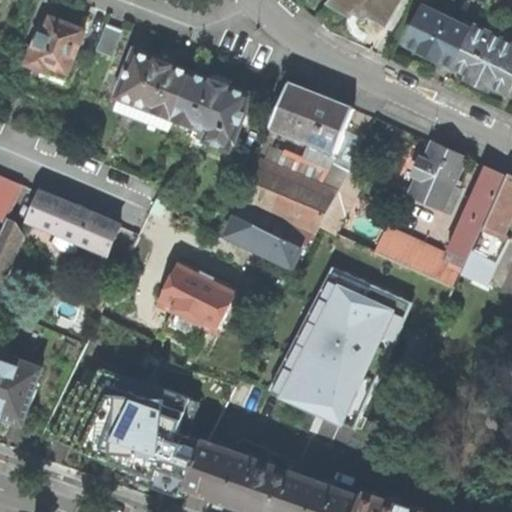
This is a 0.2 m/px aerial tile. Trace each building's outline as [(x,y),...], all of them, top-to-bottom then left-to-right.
[(330,0),(356,16),(363,21),(369,12),(387,23),(400,0),(330,0)] [(424,49),(456,65),(473,29),(426,5),(408,42),(424,49)] [(41,76),(65,85),(81,44),(86,30),(66,22),(53,18),(47,34),(41,31),(29,64),(43,70),(41,76)] [(108,24),(97,50),(112,56),(122,29),(108,24)] [(511,91),(511,88),(511,41),(475,25),(473,29),(456,65),(473,73),(471,77),(483,83),(493,88),(495,84),(511,91)] [(121,98),(173,118),(191,72),(174,65),(175,63),(174,56),(169,54),(164,52),(158,56),(157,58),(135,51),(129,65),(128,65),(122,81),(123,83),(118,96),(121,98)] [(212,80),(191,72),(173,118),(169,129),(187,136),(188,134),(230,150),(252,94),(230,87),(232,83),(225,81),(214,76),(212,80)] [(326,97),(289,82),(280,105),(271,127),(338,153),(355,108),(326,97)] [(169,129),(173,118),(121,98),(116,109),(169,129)] [(451,151),(434,143),(412,193),(453,212),(463,189),(461,188),(454,184),(457,178),(466,157),(451,151)] [(279,167),(324,185),(333,169),(288,151),(279,167)] [(324,185),(279,167),(258,158),(240,199),(317,231),(321,225),(338,191),(324,185)] [(333,169),(324,185),(338,191),(349,171),(350,169),(336,162),(333,169)] [(507,175),(488,166),(449,249),(447,248),(446,251),(388,225),(375,250),(456,286),(463,271),(468,257),(474,243),(507,175)] [(365,178),(349,171),(338,191),(321,225),(336,232),(365,178)] [(511,176),(509,175),(486,227),(474,243),(468,257),(463,271),(488,282),(498,264),(510,238),(506,236),(511,221),(511,176)] [(464,182),(457,178),(454,184),(461,188),(464,182)] [(18,222),(33,189),(23,185),(0,237),(0,283),(2,284),(5,278),(19,243),(23,234),(18,222)] [(109,252),(120,225),(83,209),(43,192),(31,219),(64,232),(59,241),(73,248),(78,238),(109,252)] [(294,266),(303,246),(240,215),(231,235),(254,247),(250,254),(266,262),(270,254),(294,266)] [(183,260),(161,303),(219,332),(241,289),(213,275),(183,260)] [(280,371),(271,391),(282,396),(318,414),(331,420),(332,418),(355,429),(373,394),(375,389),(374,389),(404,327),(403,326),(401,330),(392,325),(403,303),(344,274),(333,269),(323,289),(322,289),(306,322),(305,322),(296,341),(295,341),(280,371)] [(101,315),(89,338),(141,364),(153,341),(101,315)] [(8,345),(0,341),(0,418),(24,427),(38,389),(37,388),(43,368),(5,355),(8,345)] [(93,388),(78,383),(48,447),(180,495),(184,485),(187,486),(205,439),(211,434),(237,387),(169,362),(163,359),(149,379),(106,365),(93,388)] [(357,511),(364,497),(206,442),(190,488),(225,500),(259,511),(357,511)] [(423,511),(366,492),(364,497),(357,511),(423,511)]
